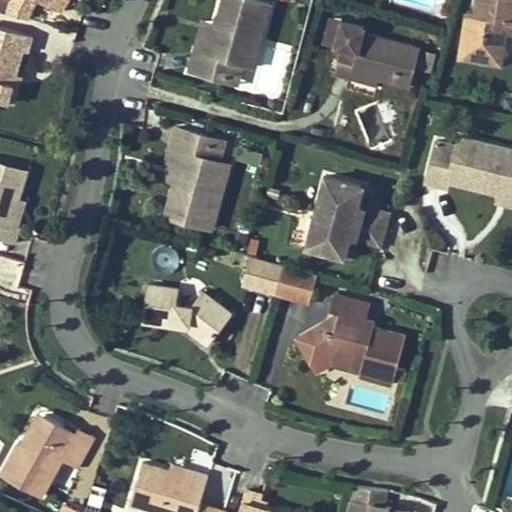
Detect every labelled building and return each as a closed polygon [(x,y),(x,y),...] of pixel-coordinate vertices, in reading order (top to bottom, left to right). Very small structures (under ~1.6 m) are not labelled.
[(0,0),(0,9),(28,17),(30,10),(35,0),(40,0),(61,11),(67,0),(0,0)] [(271,2),(264,0),(222,0),(216,24),(215,25),(221,27),(219,35),(208,32),(203,52),(195,50),(189,71),(226,81),(231,61),(244,64),(253,67),(271,2)] [(511,0),(476,0),(474,14),(467,12),(461,50),(483,54),(484,47),(503,50),(506,32),(508,20),(511,20),(511,0)] [(343,20),(330,17),(324,41),(336,44),(343,20)] [(215,25),(216,24),(203,20),(195,50),(203,52),(208,32),(219,35),(221,27),(215,25)] [(379,78),(410,86),(420,47),(363,32),(364,26),(343,20),(336,44),(342,46),(334,72),(354,77),(355,71),(379,78)] [(0,25),(0,98),(9,101),(16,74),(23,49),(28,51),(33,35),(0,25)] [(459,57),(501,63),(503,50),(484,47),(483,54),(461,50),(459,57)] [(431,71),(436,53),(423,50),(418,68),(431,71)] [(231,61),(226,81),(238,84),(244,64),(231,61)] [(378,84),(379,78),(355,71),(354,77),(378,84)] [(9,101),(13,103),(21,76),(16,74),(9,101)] [(434,107),(432,117),(444,120),(446,110),(434,107)] [(165,214),(211,227),(230,163),(222,160),(208,157),(214,136),(177,126),(171,148),(178,150),(173,169),(184,173),(181,181),(175,179),(175,181),(165,214)] [(208,157),(222,160),(228,140),(214,136),(208,157)] [(437,139),(426,181),(448,186),(450,180),(499,193),(500,193),(501,189),(511,192),(511,148),(460,136),(457,145),(437,139)] [(178,150),(171,148),(163,177),(175,181),(175,179),(181,181),(184,173),(173,169),(178,150)] [(0,159),(0,237),(15,242),(20,226),(17,225),(11,223),(19,198),(28,168),(0,159)] [(380,244),(389,212),(364,206),(358,204),(363,185),(326,175),(307,246),(344,255),(349,236),(355,238),(380,244)] [(358,204),(364,206),(369,187),(363,185),(358,204)] [(269,186),(267,195),(278,197),(280,188),(269,186)] [(497,201),(511,204),(511,192),(501,189),(500,193),(499,193),(497,201)] [(19,198),(11,223),(17,225),(25,200),(19,198)] [(252,216),(243,214),(235,241),(244,244),(252,216)] [(355,238),(349,236),(344,255),(350,257),(355,238)] [(248,252),(256,254),(259,239),(251,237),(248,252)] [(242,284),(276,293),(284,264),(250,254),(242,284)] [(310,302),(318,273),(284,264),(276,293),(310,302)] [(142,321),(173,325),(174,320),(188,321),(187,327),(209,343),(232,311),(202,289),(191,305),(176,303),(178,288),(147,284),(142,321)] [(335,288),(334,293),(369,303),(370,298),(335,288)] [(339,312),(329,351),(364,361),(361,369),(360,374),(392,383),(406,335),(373,326),(374,321),(365,318),(369,303),(334,293),(329,310),(339,312)] [(317,364),(326,360),(329,351),(339,312),(301,333),(317,364)] [(364,361),(329,351),(326,360),(361,369),(364,361)] [(21,443),(27,446),(45,414),(39,411),(21,443)] [(0,472),(41,495),(62,458),(77,466),(94,435),(79,427),(77,431),(45,413),(45,414),(27,446),(21,443),(18,441),(0,472)] [(130,503),(160,511),(223,511),(224,510),(200,503),(208,475),(192,470),(190,476),(170,470),(142,461),(130,503)] [(170,470),(190,476),(192,470),(172,464),(170,470)] [(238,511),(229,511),(224,510),(223,511),(282,511),(267,507),(260,505),(262,498),(263,494),(246,488),(238,511)] [(262,498),(260,505),(267,507),(269,500),(262,498)] [(389,511),(390,506),(350,499),(346,511),(389,511)]
